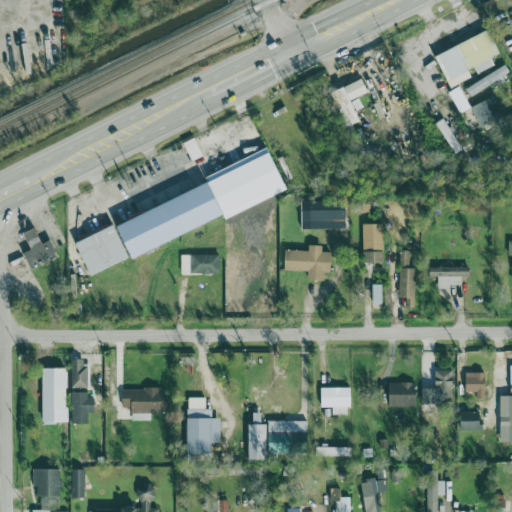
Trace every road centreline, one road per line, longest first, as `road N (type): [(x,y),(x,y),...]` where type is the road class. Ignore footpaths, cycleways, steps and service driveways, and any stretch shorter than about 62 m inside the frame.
road 1 (residential): [(4,332),(511,331)]
road 2 (primary): [(31,182),(214,88)]
road 3 (residential): [(5,511),(0,312)]
